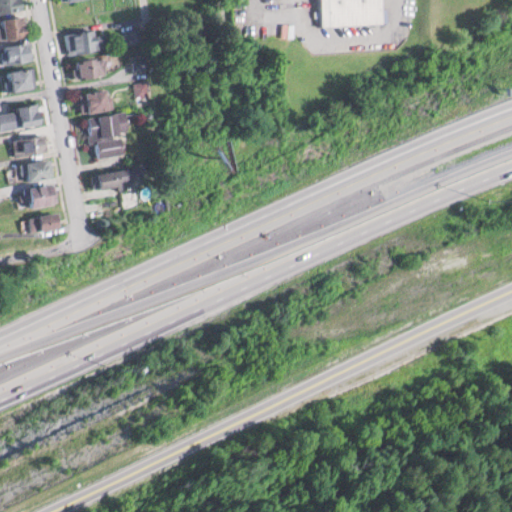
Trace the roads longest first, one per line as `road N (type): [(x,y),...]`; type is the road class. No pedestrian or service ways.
road 1 (motorway): [(511,114),(198,241),(0,334)]
road 2 (residential): [(56,511),(219,441),(511,293)]
road 3 (motorway): [(0,399),(378,220)]
road 4 (residential): [(42,0),(78,240)]
road 5 (motorway): [(378,220),(511,166)]
